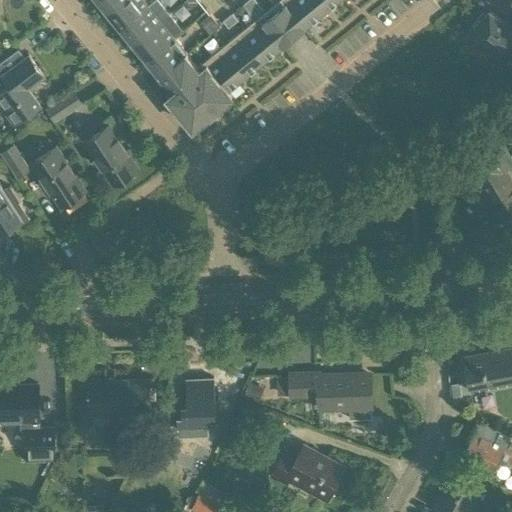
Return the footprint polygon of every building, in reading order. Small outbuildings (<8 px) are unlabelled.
[(97,0),(172,91),(167,96),(193,127),(207,115),(210,118),(219,110),(216,107),(232,95),(228,90),(284,45),(281,41),(286,37),(264,11),(255,0),(247,0),(242,4),(251,14),(254,12),(258,16),(202,62),(190,48),(188,50),(178,37),(176,39),(174,37),(182,30),(170,14),(169,15),(164,8),(156,14),(144,0),(97,0)] [(198,0),(185,0),(184,1),(197,17),(207,9),(198,0)] [(271,0),(274,3),(295,29),(300,25),(303,29),(338,0),(271,0)] [(483,12),(470,28),(486,41),(482,46),(502,62),(511,48),(511,25),(511,27),(489,10),(486,14),(483,12)] [(210,13),(200,22),(210,34),(220,26),(210,13)] [(232,13),(223,20),(228,27),(238,19),(232,13)] [(0,70),(10,84),(0,91),(0,103),(14,123),(39,104),(28,89),(45,77),(29,55),(25,57),(18,48),(0,61),(0,70)] [(73,91),(47,109),(54,120),(81,103),(73,91)] [(472,105),(444,123),(452,137),(481,119),(472,105)] [(109,124),(85,140),(95,155),(103,168),(114,183),(137,168),(127,153),(128,153),(118,137),(117,137),(109,124)] [(480,144),(464,153),(470,163),(469,164),(501,219),(511,213),(511,179),(510,176),(507,178),(491,151),(503,144),(491,124),(474,134),(480,144)] [(11,141),(0,148),(0,149),(17,176),(29,168),(11,141)] [(56,146),(32,161),(41,174),(40,175),(51,190),(61,205),(84,189),(74,174),(74,173),(66,161),(56,146)] [(4,189),(0,182),(0,230),(9,225),(11,228),(23,220),(21,217),(22,216),(14,204),(20,200),(10,185),(4,189)] [(511,348),(463,357),(468,385),(511,377),(511,348)] [(319,372),(290,373),(290,395),(318,394),(319,408),(349,407),(349,419),(371,419),(370,374),(334,376),(334,374),(319,374),(319,372)] [(182,412),(177,413),(178,428),(183,433),(208,432),(207,412),(214,412),(213,377),(186,379),(187,402),(182,402),(182,412)] [(463,395),(460,378),(451,380),(454,397),(463,395)] [(89,390),(87,390),(87,402),(89,402),(90,414),(137,412),(137,416),(151,416),(149,380),(107,381),(107,379),(88,379),(89,390)] [(250,382),(244,398),(260,404),(262,398),(266,400),(270,390),(250,382)] [(38,383),(0,384),(0,421),(40,420),(38,383)] [(474,433),(463,455),(492,470),(498,458),(511,465),(511,442),(478,426),(475,433),(474,433)] [(54,428),(26,429),(27,459),(55,458),(54,428)] [(285,450),(271,476),(286,484),(288,480),(326,500),(329,495),(331,496),(337,483),(336,483),(345,467),(303,444),(296,457),(285,450)] [(445,485),(433,507),(441,511),(440,511),(466,511),(480,487),(451,471),(443,484),(445,485)] [(193,505),(190,511),(216,511),(221,502),(199,492),(198,495),(193,505)]
